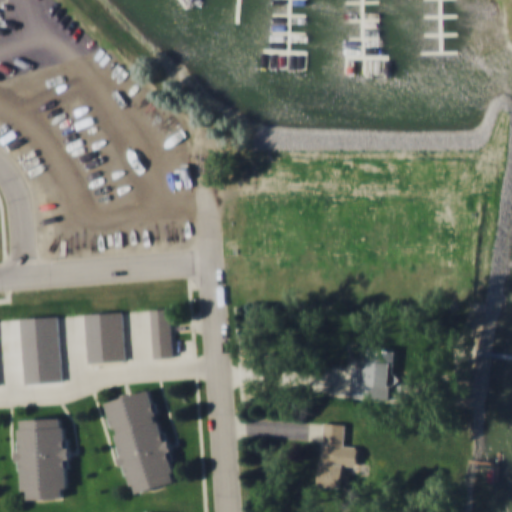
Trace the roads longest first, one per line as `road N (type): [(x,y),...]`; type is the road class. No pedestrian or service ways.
road 1 (residential): [(207,162),(229,511)]
road 2 (residential): [(28,278),(213,263)]
